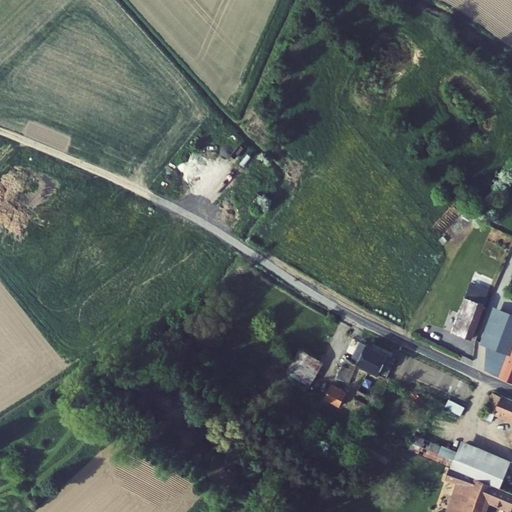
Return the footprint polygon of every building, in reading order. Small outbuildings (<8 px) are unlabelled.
[(511,249),(497,282),(507,286),(511,275),(511,249)] [(459,273),(457,277),(476,286),(478,280),(459,273)] [(438,325),(458,334),(471,299),(476,286),(457,277),(438,325)] [(482,369),(506,380),(510,373),(505,368),(492,363),(511,314),(471,299),(458,334),(491,347),(482,369)] [(511,313),(511,314),(492,363),(505,368),(511,350),(511,313)] [(340,359),(366,372),(377,352),(344,334),(340,340),(344,342),(341,347),(337,346),(335,350),(322,373),(329,378),(331,374),(335,376),(340,369),(336,366),(340,359)] [(314,368),(322,373),(335,350),(327,345),(314,368)] [(273,373),(297,386),(311,361),(287,348),(273,373)] [(354,394),(359,397),(365,384),(361,381),(354,394)] [(310,395),(325,403),(331,391),(317,383),(310,395)] [(511,402),(509,401),(510,397),(480,386),(470,412),(483,416),(485,410),(511,419),(511,402)] [(434,405),(450,413),(455,404),(437,396),(434,405)] [(481,482),(488,485),(500,455),(454,435),(448,451),(406,433),(400,448),(438,464),(481,482)] [(387,442),(393,445),(397,438),(391,435),(387,442)] [(469,511),(476,496),(481,482),(438,464),(434,473),(457,483),(446,511),(438,511),(432,510),(431,511),(430,511),(422,509),(420,511),(469,511)] [(446,511),(457,483),(434,473),(433,475),(445,480),(432,510),(438,511),(446,511)] [(511,511),(511,494),(510,494),(488,485),(481,482),(476,496),(511,511)]
